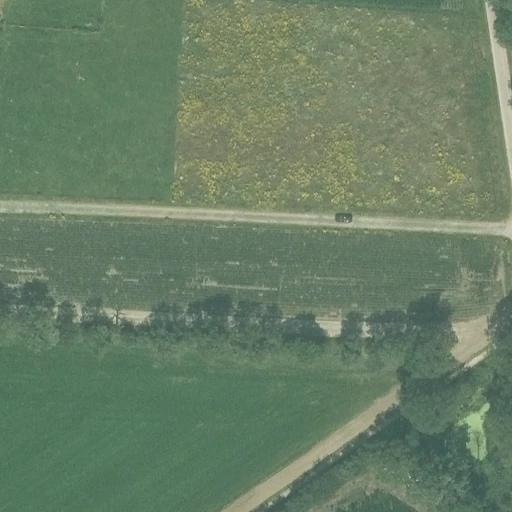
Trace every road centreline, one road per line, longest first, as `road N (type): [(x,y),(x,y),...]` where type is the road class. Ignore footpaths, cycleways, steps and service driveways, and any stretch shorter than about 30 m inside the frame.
road 1 (unknown): [(0,313),(479,340)]
road 2 (track): [(236,511),(511,318)]
road 3 (unclassified): [(511,159),(491,0)]
